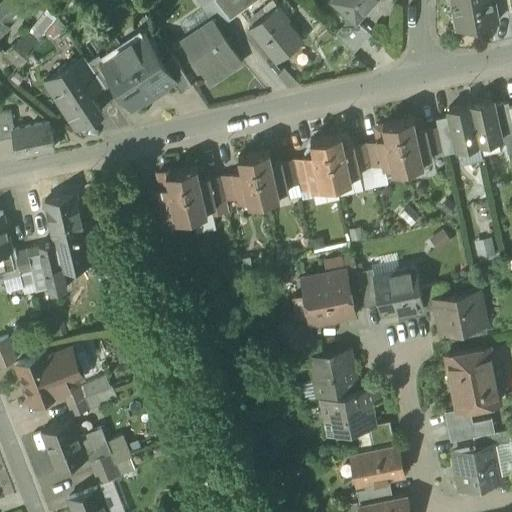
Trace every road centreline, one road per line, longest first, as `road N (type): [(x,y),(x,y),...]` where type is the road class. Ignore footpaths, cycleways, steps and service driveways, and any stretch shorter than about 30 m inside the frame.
road 1 (residential): [(420,75),(0,172)]
road 2 (residential): [(433,511),(397,351)]
